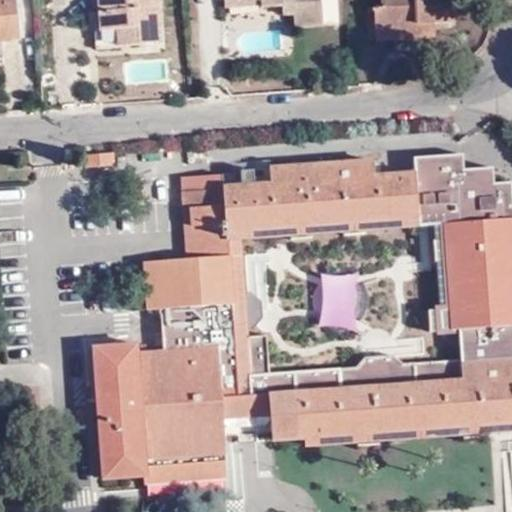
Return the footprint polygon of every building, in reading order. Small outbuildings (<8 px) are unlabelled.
[(0,0),(0,41),(27,39),(25,22),(24,0),(0,0)] [(40,0),(24,0),(25,22),(42,21),(40,0)] [(147,27),(148,43),(180,41),(176,0),(111,0),(113,29),(147,27)] [(270,3),(271,9),(271,11),(292,10),(303,9),(303,19),(304,34),(334,32),(331,0),(233,0),(234,6),(270,3)] [(377,0),(380,26),(449,20),(448,16),(468,14),(467,0),(377,0)] [(234,12),(271,9),(270,3),(234,6),(234,12)] [(303,19),(303,9),(292,10),(293,20),(303,19)] [(449,29),(449,20),(380,26),(380,34),(449,29)] [(115,45),(148,43),(147,27),(113,29),(115,45)] [(511,181),(495,183),(494,168),(466,170),(465,154),(416,157),(421,225),(446,224),(453,330),(461,329),(463,360),(511,356),(511,181)] [(121,156),(91,157),(91,170),(122,169),(121,156)] [(151,459),(228,454),(230,454),(229,431),(228,414),(275,411),(276,427),(277,447),(511,430),(511,360),(471,364),(472,374),(343,383),(342,369),(263,374),(254,237),(419,225),(416,174),(374,177),(373,161),(274,168),(275,181),(185,187),(194,316),(238,313),(242,370),(244,394),(227,395),(223,346),(142,351),(142,345),(100,348),(109,478),(152,475),(151,459)] [(275,411),(228,414),(229,431),(276,427),(275,411)] [(229,469),(152,475),(153,483),(153,492),(230,486),(235,486),(234,468),(229,469)]
